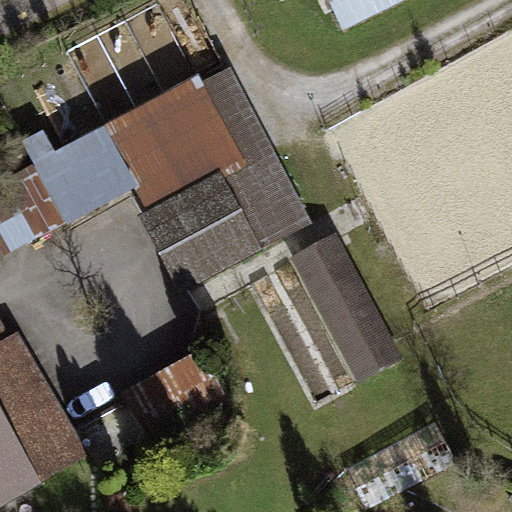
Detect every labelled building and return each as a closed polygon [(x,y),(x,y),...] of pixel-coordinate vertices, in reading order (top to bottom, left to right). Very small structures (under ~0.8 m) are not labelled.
[(327,0),(345,34),(412,0),(327,0)] [(0,186),(0,268),(137,197),(148,217),(139,221),(180,299),(314,230),(232,73),(204,88),(200,81),(106,129),(95,109),(23,146),(34,169),(0,186)] [(339,236),(292,260),(359,387),(405,364),(339,236)] [(0,511),(3,511),(92,463),(74,432),(20,335),(11,341),(0,321),(0,511)] [(125,403),(74,432),(92,463),(99,476),(150,447),(157,458),(237,413),(203,353),(122,398),(125,403)] [(437,425),(347,471),(367,511),(370,511),(458,467),(437,425)]
